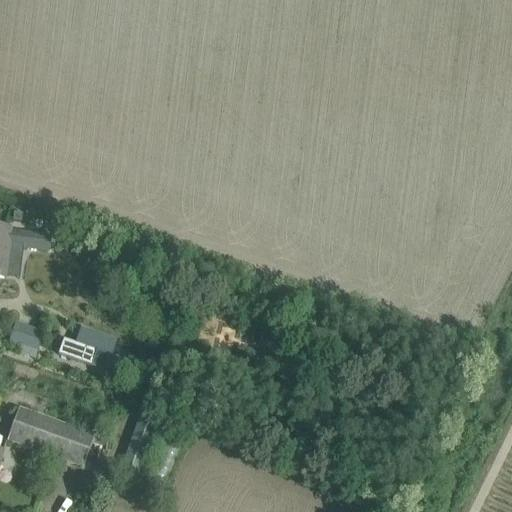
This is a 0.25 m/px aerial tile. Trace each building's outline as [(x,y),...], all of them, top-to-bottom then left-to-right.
[(0,278),(6,280),(8,263),(21,265),(23,249),(49,252),(50,241),(25,237),(9,235),(10,232),(0,230),(0,278)] [(70,290),(77,269),(57,262),(49,283),(70,290)] [(177,309),(154,299),(148,312),(171,323),(177,309)] [(74,345),(69,360),(117,377),(122,362),(112,358),(117,343),(80,330),(74,345)] [(33,331),(27,350),(36,354),(43,335),(33,331)] [(83,426),(81,431),(20,409),(8,442),(84,470),(96,437),(95,436),(97,430),(83,426)] [(140,487),(164,417),(141,409),(117,479),(140,487)] [(222,509),(226,493),(213,489),(208,506),(222,509)]
